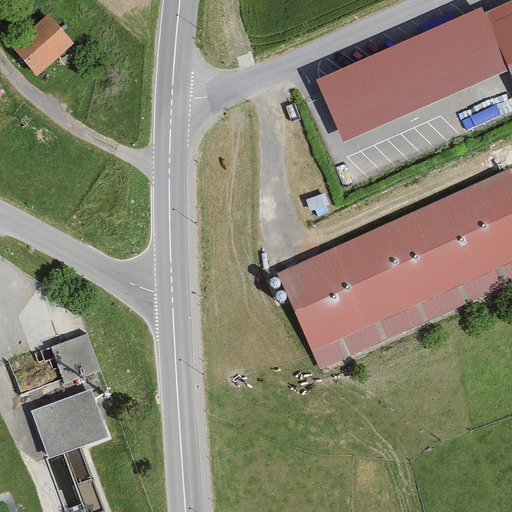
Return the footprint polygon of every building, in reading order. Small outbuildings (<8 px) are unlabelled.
[(511,63),(511,5),(490,15),(511,63)] [(508,70),(481,9),(316,81),(342,142),(508,70)] [(52,12),(17,42),(42,72),(77,42),(52,12)] [(511,259),(511,176),(509,169),(283,270),(318,347),(511,259)] [(89,332),(55,343),(72,395),(93,389),(106,384),(89,332)] [(72,395),(35,410),(52,457),(111,436),(93,389),(72,395)]
